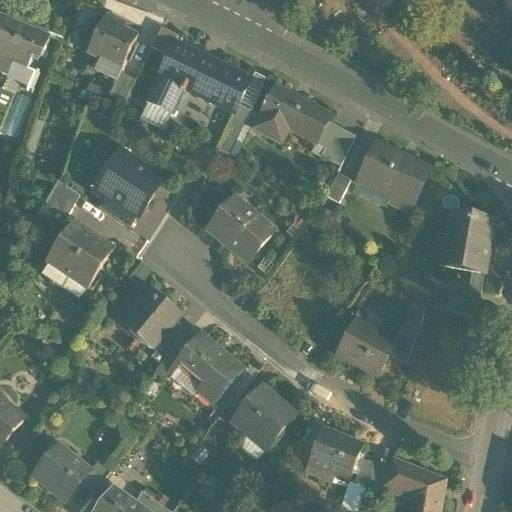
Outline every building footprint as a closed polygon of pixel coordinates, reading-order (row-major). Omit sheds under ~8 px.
[(0,0),(0,18),(3,19),(10,0),(0,0)] [(0,74),(8,78),(13,66),(27,72),(34,55),(42,59),(46,50),(44,48),(50,35),(25,25),(23,28),(3,19),(0,18),(0,74)] [(88,55),(100,61),(123,71),(138,39),(123,32),(126,27),(106,18),(88,55)] [(178,39),(161,31),(152,50),(169,58),(175,46),(178,39)] [(160,79),(149,101),(175,113),(184,95),(184,96),(186,92),(190,84),(201,89),(197,97),(234,115),(235,115),(238,109),(251,82),(175,46),(169,58),(159,79),(160,79)] [(121,76),(123,71),(100,61),(95,72),(117,83),(121,76)] [(13,66),(8,78),(7,81),(28,89),(33,75),(27,72),(13,66)] [(110,98),(124,105),(135,83),(121,76),(117,83),(110,98)] [(263,88),(251,82),(238,109),(250,115),(263,88)] [(186,92),(197,97),(201,89),(190,84),(186,92)] [(315,145),(317,146),(328,125),(331,119),(276,89),(254,131),(272,141),(280,127),(291,133),(315,145)] [(119,107),(106,101),(99,117),(112,123),(119,107)] [(173,119),(175,113),(149,101),(147,106),(173,119)] [(173,119),(147,106),(139,122),(165,135),(173,119)] [(234,115),(215,153),(224,157),(229,159),(241,135),(250,115),(238,109),(235,115),(234,115)] [(321,159),(341,169),(355,139),(328,125),(317,146),(315,145),(314,146),(325,152),(321,159)] [(280,127),(272,141),(283,147),(291,133),(280,127)] [(390,205),(410,215),(430,173),(376,147),(359,182),(394,198),(390,205)] [(206,181),(224,157),(215,153),(209,150),(194,172),(206,181)] [(138,222),(164,182),(121,154),(94,194),(106,201),(136,221),(138,222)] [(326,199),(339,206),(351,183),(338,176),(326,199)] [(387,212),(390,205),(394,198),(359,182),(353,195),(387,212)] [(44,208),(67,222),(80,199),(57,184),(44,208)] [(130,231),(136,221),(106,201),(99,212),(130,231)] [(224,247),(248,266),(275,234),(260,221),(259,223),(233,202),(211,229),(228,242),(224,247)] [(472,272),(484,274),(493,227),(451,219),(443,266),(472,272)] [(49,266),(87,291),(113,252),(75,227),(49,266)] [(128,279),(139,289),(140,288),(152,273),(141,264),(128,279)] [(87,291),(49,266),(41,277),(79,303),(87,291)] [(467,302),(479,304),(484,274),(472,272),(468,296),(467,302)] [(116,316),(155,348),(176,324),(179,320),(140,288),(139,289),(116,316)] [(432,309),(447,313),(449,299),(467,302),(468,296),(435,290),(432,309)] [(447,313),(476,321),(479,304),(467,302),(449,299),(447,313)] [(406,323),(420,329),(427,308),(416,300),(406,323)] [(391,355),(408,364),(420,329),(406,323),(393,347),(395,348),(391,355)] [(155,348),(168,359),(188,335),(188,334),(176,324),(155,348)] [(359,371),(377,381),(391,355),(395,348),(393,347),(380,338),(379,340),(356,325),(338,357),(360,369),(359,371)] [(198,343),(188,335),(168,359),(163,364),(173,373),(179,365),(198,343)] [(198,343),(179,365),(206,386),(199,394),(214,406),(242,372),(201,339),(198,343)] [(173,373),(199,394),(206,386),(179,365),(173,373)] [(266,454),(266,455),(297,417),(295,416),(294,417),(278,404),(279,403),(263,389),(247,408),(232,426),(233,427),(247,439),(266,454)] [(208,434),(220,444),(233,427),(232,426),(247,408),(237,399),(208,434)] [(0,451),(24,422),(1,403),(0,404),(0,451)] [(295,416),(279,403),(278,404),(294,417),(295,416)] [(308,469),(349,485),(364,448),(323,432),(308,469)] [(257,465),(266,454),(247,439),(238,450),(257,465)] [(34,479),(66,505),(82,486),(87,479),(86,478),(71,465),(74,461),(58,448),(34,479)] [(355,487),(367,490),(373,467),(361,463),(355,487)] [(82,486),(93,495),(110,474),(97,464),(86,478),(87,479),(82,486)] [(439,511),(441,499),(438,498),(444,485),(430,479),(428,482),(407,474),(408,470),(394,465),(384,491),(413,503),(410,511),(439,511)] [(385,470),(373,467),(367,490),(378,494),(385,470)] [(111,473),(110,474),(93,495),(91,498),(104,507),(110,499),(114,492),(122,481),(111,473)] [(360,511),(367,490),(355,487),(349,485),(341,511),(360,511)] [(114,492),(110,499),(120,506),(125,500),(114,492)] [(141,495),(135,507),(142,511),(145,511),(152,502),(141,495)] [(142,511),(135,507),(125,500),(120,506),(110,499),(104,507),(100,511),(142,511)] [(166,511),(152,502),(145,511),(166,511)]
